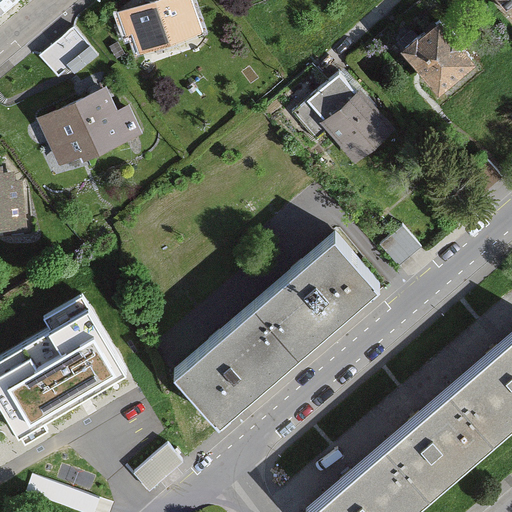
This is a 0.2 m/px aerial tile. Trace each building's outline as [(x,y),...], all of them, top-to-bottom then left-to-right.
[(199,28),(188,0),(156,0),(127,10),(130,18),(126,20),(123,21),(126,32),(134,29),(141,48),(199,28)] [(412,29),(401,39),(439,85),(472,58),(460,43),(462,42),(452,30),(450,32),(439,18),(418,36),(412,29)] [(74,25),(40,53),(58,76),(69,67),(74,73),(98,54),(74,25)] [(388,125),(359,91),(358,92),(352,85),(339,70),(308,96),(292,109),(316,138),(332,125),(355,152),(388,125)] [(114,112),(103,88),(97,91),(42,116),(61,157),(82,147),(84,152),(137,128),(127,106),(114,112)] [(483,153),(461,171),(480,193),(502,175),(483,153)] [(0,226),(24,224),(20,182),(13,183),(12,176),(0,176),(0,226)] [(402,222),(379,242),(399,264),(421,244),(402,222)] [(204,341),(175,366),(220,418),(379,281),(334,229),(307,252),(204,341)] [(50,325),(0,353),(0,396),(19,429),(125,368),(82,292),(44,314),(50,325)] [(356,463),(306,506),(311,511),(403,511),(511,419),(511,329),(501,339),(424,405),(356,463)] [(168,440),(133,469),(149,487),(176,464),(183,458),(168,440)] [(75,506),(89,511),(93,511),(99,496),(81,490),(75,506)]
